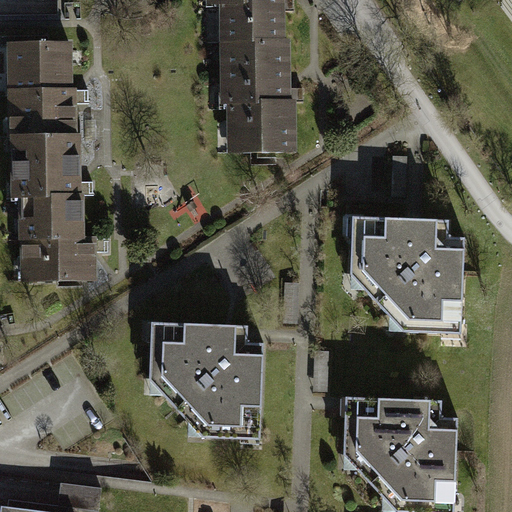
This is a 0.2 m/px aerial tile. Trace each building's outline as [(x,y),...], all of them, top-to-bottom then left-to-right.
[(294,0),(216,0),(227,156),(304,151),(300,92),(295,13),(294,0)] [(72,38),(0,40),(0,114),(6,281),(81,278),(80,245),(78,183),(74,94),(72,38)] [(444,218),(345,214),(344,269),(403,334),(457,337),(461,236),(443,235),(444,218)] [(243,325),(143,320),(141,384),(197,436),(254,440),(258,341),(240,340),(243,325)] [(437,400),(340,395),(341,456),(391,511),(450,511),(454,417),(436,416),(437,400)] [(54,511),(0,505),(0,511),(73,511),(74,508),(95,511),(98,487),(58,482),(54,511)]
